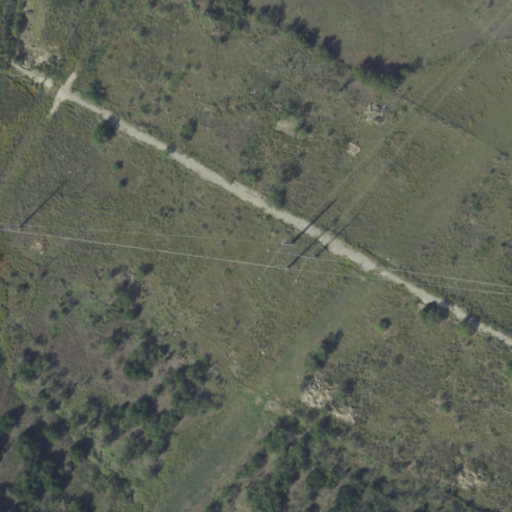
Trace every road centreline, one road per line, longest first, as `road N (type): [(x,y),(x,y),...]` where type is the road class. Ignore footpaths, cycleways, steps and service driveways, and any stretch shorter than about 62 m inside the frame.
road 1 (residential): [(0,53),(511,344)]
road 2 (residential): [(0,186),(105,0)]
